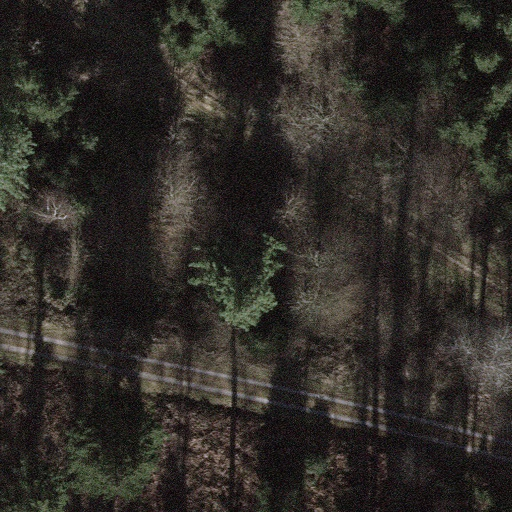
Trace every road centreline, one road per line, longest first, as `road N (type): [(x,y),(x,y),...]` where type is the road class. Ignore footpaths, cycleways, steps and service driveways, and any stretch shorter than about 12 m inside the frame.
road 1 (track): [(511,271),(40,0)]
road 2 (track): [(511,469),(0,371)]
